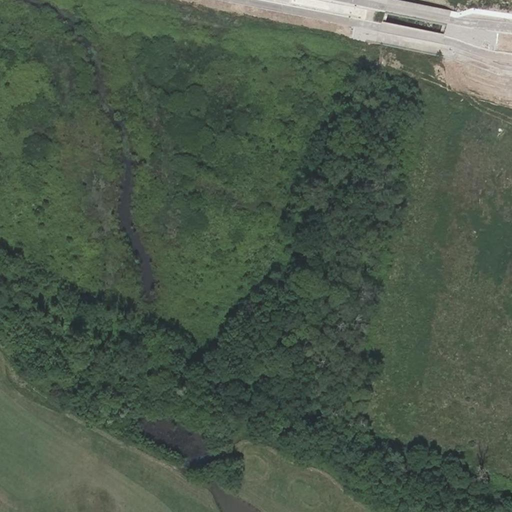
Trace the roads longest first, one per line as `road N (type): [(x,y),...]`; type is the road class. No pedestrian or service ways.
road 1 (unclassified): [(240,0),(511,58)]
road 2 (unclassified): [(511,28),(347,0)]
